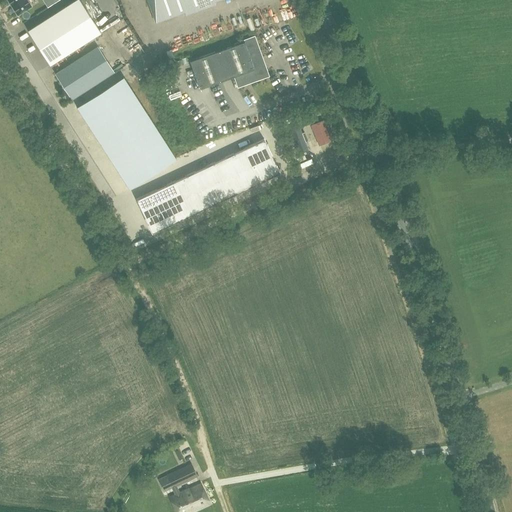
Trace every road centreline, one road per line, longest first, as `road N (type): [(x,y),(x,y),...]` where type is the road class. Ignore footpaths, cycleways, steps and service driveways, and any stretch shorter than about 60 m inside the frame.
road 1 (tertiary): [(490,511),(399,216),(326,17)]
road 2 (track): [(125,266),(358,155)]
road 3 (track): [(0,60),(125,266)]
road 4 (track): [(454,448),(216,483)]
road 5 (track): [(125,266),(169,346),(216,483)]
road 6 (track): [(358,155),(511,140)]
